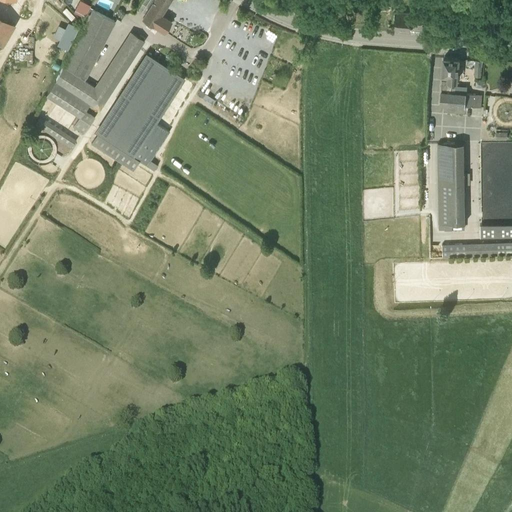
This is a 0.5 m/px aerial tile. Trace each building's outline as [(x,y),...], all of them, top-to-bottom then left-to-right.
[(76,0),(71,10),(83,16),(89,3),(82,0),(76,0)] [(154,0),(146,13),(144,17),(143,19),(164,33),(172,20),(162,14),(170,0),(154,0)] [(12,23),(18,11),(0,2),(0,42),(6,45),(9,39),(17,43),(24,28),(12,23)] [(115,20),(92,8),(63,65),(64,65),(46,96),(74,114),(77,116),(79,117),(73,127),(84,134),(90,124),(80,118),(89,103),(100,110),(145,40),(130,30),(94,85),(84,80),(115,20)] [(396,27),(398,28),(399,29),(402,29),(403,28),(410,29),(420,30),(423,30),(424,13),(412,12),(412,11),(397,10),(396,27)] [(65,20),(63,25),(56,23),(52,34),(58,37),(55,44),(67,49),(77,25),(65,20)] [(457,81),(458,58),(444,58),(441,75),(442,76),(442,79),(440,105),(465,107),(465,106),(480,107),(481,94),(476,93),(466,93),(451,91),(452,80),(457,81)] [(203,97),(213,104),(216,100),(206,93),(203,97)] [(70,148),(75,140),(39,116),(34,125),(70,148)] [(437,154),(460,153),(460,143),(437,144),(437,154)] [(464,173),(437,174),(438,230),(444,230),(444,224),(450,224),(450,230),(463,230),(462,224),(463,224),(464,173)] [(511,236),(511,223),(480,224),(480,237),(511,236)] [(511,242),(442,244),(443,258),(511,255),(511,242)]
